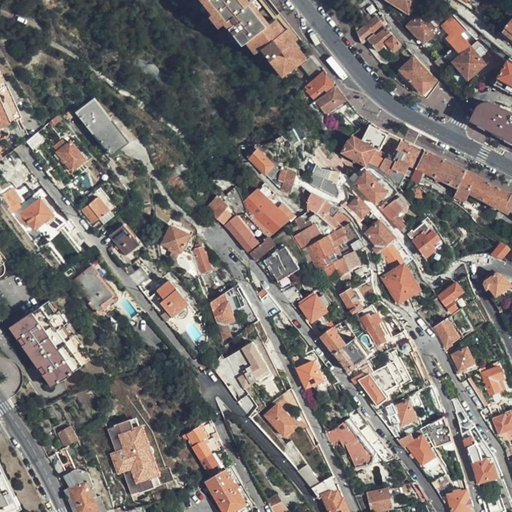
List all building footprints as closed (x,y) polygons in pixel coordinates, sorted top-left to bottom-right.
[(171,0),(193,27),(203,19),(221,41),(231,34),(240,44),(247,39),(256,51),(259,49),(281,77),(311,53),(282,16),(278,11),(269,19),(254,0),(171,0)] [(254,0),(269,19),(278,11),(269,0),(254,0)] [(415,0),(388,0),(407,12),(415,0)] [(476,11),(474,14),(483,21),(493,8),(483,0),(475,0),(470,6),(476,11)] [(407,26),(423,43),(436,30),(434,27),(440,21),(427,7),(407,26)] [(384,26),(386,25),(382,18),(378,20),(376,17),(357,32),(362,43),(363,42),(367,39),(374,34),(372,33),(382,25),(384,26)] [(443,57),(448,64),(469,46),(455,29),(457,28),(448,18),(441,25),(449,33),(445,37),(454,47),(446,53),(443,57)] [(511,18),(502,31),(511,40),(511,18)] [(367,39),(377,51),(383,45),(386,48),(388,45),(393,51),(399,45),(385,28),(375,36),(374,34),(367,39)] [(363,42),(374,57),(379,53),(377,51),(367,39),(363,42)] [(467,79),(484,65),(478,57),(484,51),(477,41),(452,62),(467,79)] [(492,74),(499,68),(484,51),(478,57),(484,65),(492,74)] [(309,57),(300,65),(310,78),(320,70),(309,57)] [(412,58),(400,70),(422,94),(434,82),(412,58)] [(386,72),(390,69),(388,66),(388,67),(385,63),(381,67),(386,72)] [(511,66),(506,63),(493,85),(511,94),(511,66)] [(386,72),(393,78),(395,77),(394,75),(395,74),(393,70),(392,71),(390,69),(386,72)] [(329,81),(325,76),(307,92),(313,98),(322,90),(325,92),(332,86),(329,81)] [(333,88),(315,102),(326,114),(343,101),(339,95),(333,88)] [(0,103),(9,123),(10,122),(0,96),(0,103)] [(127,142),(95,99),(78,112),(111,154),(127,142)] [(346,105),(343,101),(326,114),(329,118),(346,105)] [(0,127),(9,123),(0,103),(0,127)] [(511,113),(489,103),(482,103),(478,108),(471,120),(511,141),(511,113)] [(378,152),(388,136),(377,130),(369,126),(364,136),(359,133),(353,138),(348,142),(342,154),(356,160),(365,165),(367,163),(375,150),(378,152)] [(37,133),(36,133),(28,142),(34,148),(43,139),(37,133)] [(396,137),(389,134),(388,136),(378,152),(375,150),(367,163),(378,167),(387,174),(398,186),(409,166),(411,167),(419,152),(400,143),(402,140),(396,137)] [(85,159),(70,142),(59,152),(73,170),(85,159)] [(247,156),(252,161),(265,174),(273,167),(254,146),(249,150),(252,152),(247,156)] [(418,168),(417,168),(416,168),(411,177),(419,180),(423,172),(457,188),(466,171),(444,161),(426,152),(418,168)] [(173,196),(176,200),(191,187),(185,178),(189,174),(183,165),(163,181),(173,196)] [(281,170),(277,179),(283,182),(291,186),(295,176),(296,173),(288,169),(286,172),(281,170)] [(336,184),(338,178),(330,174),(328,178),(314,171),(309,183),(314,186),(326,192),(335,197),(337,197),(339,195),(338,191),(336,184)] [(505,212),(508,214),(509,211),(510,209),(511,205),(511,195),(491,184),(466,171),(457,188),(454,195),(465,201),(468,194),(505,212)] [(355,173),(350,178),(375,204),(387,192),(367,172),(360,179),(355,173)] [(289,194),(290,190),(291,186),(283,182),(281,189),(289,194)] [(243,203),(251,221),(262,232),(267,237),(295,214),(263,183),(243,203)] [(4,194),(17,212),(22,208),(16,199),(29,190),(25,185),(16,191),(13,189),(4,194)] [(305,197),(307,202),(313,194),(302,187),(299,190),(302,193),(305,197)] [(308,209),(308,211),(310,210),(313,215),(317,213),(322,218),(325,214),(342,228),(351,222),(349,220),(333,206),(330,204),(313,194),(307,202),(307,204),(307,205),(308,207),(308,209)] [(220,220),(225,225),(233,214),(227,208),(229,205),(218,195),(207,209),(220,220)] [(356,221),(357,222),(363,216),(370,209),(368,207),(367,206),(365,205),(364,203),(363,202),(361,200),(360,199),(359,197),(357,196),(349,206),(354,211),(350,215),(351,215),(352,216),(353,217),(354,218),(354,219),(355,219),(355,220),(356,220),(356,221)] [(387,216),(399,229),(404,226),(394,215),(407,205),(400,196),(387,205),(382,210),(387,216)] [(94,224),(104,216),(110,211),(99,197),(83,210),(94,224)] [(53,215),(41,200),(23,214),(35,229),(53,215)] [(370,209),(363,216),(365,219),(372,212),(371,210),(370,209)] [(104,216),(108,222),(114,217),(110,211),(104,216)] [(236,215),(225,225),(248,251),(258,242),(256,239),(241,220),(236,215)] [(300,215),(298,217),(294,220),(310,245),(320,239),(311,222),(306,225),(300,215)] [(193,223),(184,216),(177,226),(177,227),(171,225),(162,241),(181,251),(189,234),(190,234),(195,226),(193,223)] [(373,248),(377,252),(379,251),(396,239),(380,220),(366,233),(376,245),(373,248)] [(336,230),(320,239),(310,245),(321,269),(324,268),(327,266),(322,258),(325,256),(329,262),(336,258),(334,255),(337,253),(334,247),(348,240),(352,248),(362,243),(351,222),(342,228),(336,230)] [(139,244),(123,225),(110,236),(126,255),(139,244)] [(77,227),(68,234),(79,247),(83,244),(86,238),(77,227)] [(441,243),(429,229),(414,241),(425,255),(441,243)] [(262,232),(256,239),(258,242),(260,245),(268,238),(267,237),(262,232)] [(250,254),(256,261),(275,245),(269,240),(268,238),(260,245),(250,254)] [(403,248),(396,239),(379,251),(389,266),(392,264),(394,268),(398,265),(402,264),(403,262),(396,252),(403,248)] [(211,268),(206,252),(205,253),(202,245),(196,248),(196,254),(202,271),(211,268)] [(502,245),(493,255),(501,260),(509,251),(502,245)] [(300,268),(285,246),(264,260),(278,282),(300,268)] [(342,258),(327,266),(324,268),(330,283),(348,272),(342,258)] [(419,289),(404,265),(400,268),(398,265),(394,268),(392,264),(389,266),(392,272),(383,277),(399,302),(419,289)] [(107,300),(116,294),(92,265),(73,280),(90,300),(88,302),(99,316),(102,314),(104,317),(115,309),(112,305),(107,300)] [(453,277),(458,281),(469,274),(467,266),(453,277)] [(141,268),(130,276),(138,286),(148,277),(141,268)] [(230,278),(222,268),(212,275),(219,285),(230,278)] [(485,284),(487,289),(490,286),(496,295),(510,284),(507,280),(506,279),(505,278),(504,277),(503,276),(502,276),(501,275),(500,275),(499,274),(498,274),(497,274),(491,278),(489,276),(487,278),(488,280),(484,284),(485,284)] [(148,299),(166,322),(174,316),(188,305),(189,305),(171,282),(148,299)] [(455,283),(439,295),(450,311),(456,307),(451,300),(462,292),(456,282),(455,283)] [(268,293),(262,286),(256,291),(261,300),(273,325),(279,321),(276,316),(283,311),(268,293)] [(356,293),(352,287),(339,294),(352,313),(356,311),(355,309),(359,306),(353,295),(356,293)] [(226,292),(211,303),(219,330),(226,339),(233,334),(227,325),(234,320),(226,292)] [(325,309),(332,304),(324,293),(318,297),(317,295),(314,296),(313,295),(299,303),(311,321),(326,311),(325,309)] [(107,300),(112,305),(117,301),(119,299),(119,298),(118,296),(116,294),(107,300)] [(52,314),(53,313),(45,302),(41,305),(49,316),(52,314)] [(76,350),(69,339),(60,327),(52,314),(49,316),(41,305),(5,329),(14,341),(17,339),(21,345),(18,346),(35,371),(38,369),(41,374),(39,376),(47,388),(57,382),(83,364),(74,351),(76,350)] [(188,305),(174,316),(174,317),(178,319),(181,320),(184,319),(187,318),(188,316),(190,313),(190,309),(189,307),(188,305)] [(250,322),(258,317),(253,306),(243,312),(250,322)] [(52,314),(60,327),(64,324),(55,312),(53,313),(52,314)] [(383,334),(377,324),(381,322),(377,314),(370,317),(368,314),(360,318),(375,345),(384,340),(381,335),(383,334)] [(431,328),(437,336),(439,335),(448,349),(453,346),(451,343),(458,338),(446,318),(431,328)] [(321,337),(334,354),(355,338),(348,325),(337,333),(333,328),(321,337)] [(410,339),(406,330),(392,338),(397,345),(410,339)] [(72,336),(69,339),(76,350),(78,349),(80,347),(72,336)] [(355,338),(334,354),(347,371),(367,355),(355,338)] [(256,340),(227,355),(244,387),(273,372),(256,340)] [(455,372),(456,374),(467,369),(466,366),(474,362),(467,348),(452,355),(454,358),(450,361),(450,362),(451,364),(452,366),(453,367),(454,369),(455,371),(455,372)] [(78,349),(76,350),(74,351),(83,364),(86,361),(78,349)] [(322,380),(313,362),(297,369),(305,388),(322,380)] [(382,392),(396,383),(382,364),(364,377),(362,373),(354,378),(357,382),(358,381),(376,405),(386,398),(382,392)] [(504,388),(500,378),(503,377),(498,366),(481,373),(483,379),(480,381),(483,388),(485,387),(488,394),(483,397),(487,407),(494,403),(492,398),(500,394),(499,391),(504,388)] [(415,419),(407,397),(385,407),(393,426),(399,423),(400,425),(402,424),(403,426),(408,424),(407,422),(415,419)] [(295,425),(277,405),(265,416),(283,437),(295,425)] [(364,423),(365,422),(356,411),(350,416),(384,460),(390,455),(372,432),(371,433),(364,423)] [(511,427),(511,418),(511,415),(505,418),(504,416),(494,419),(499,432),(511,427)] [(336,426),(342,439),(355,468),(384,460),(350,416),(336,426)] [(452,441),(445,417),(427,426),(435,446),(452,441)] [(131,421),(134,430),(137,429),(140,428),(137,419),(131,421)] [(139,494),(154,488),(151,480),(155,478),(137,429),(134,430),(131,421),(115,427),(116,428),(108,430),(116,453),(114,454),(120,473),(123,472),(131,496),(139,493),(139,494)] [(372,432),(365,422),(364,423),(371,433),(372,432)] [(325,432),(334,451),(335,448),(336,447),(336,445),(338,444),(339,443),(340,441),(341,440),(342,439),(336,426),(336,427),(334,427),(333,428),(332,429),(330,429),(328,429),(326,430),(325,430),(325,432)] [(65,446),(77,440),(74,433),(71,427),(59,434),(65,446)] [(137,429),(155,478),(157,477),(160,476),(143,427),(140,428),(137,429)] [(188,435),(187,433),(183,436),(187,442),(188,441),(192,447),(193,447),(207,438),(201,427),(188,435)] [(397,440),(403,448),(405,446),(421,465),(436,457),(420,429),(397,440)] [(77,440),(78,441),(83,439),(78,430),(74,433),(77,440)] [(220,439),(216,433),(207,438),(193,447),(201,461),(218,451),(221,449),(218,441),(220,439)] [(497,477),(492,463),(488,464),(486,459),(483,460),(479,449),(475,444),(467,447),(479,482),(497,477)] [(226,465),(218,451),(201,461),(209,475),(226,465)] [(114,454),(111,455),(118,474),(120,473),(114,454)] [(63,477),(70,488),(79,484),(73,471),(77,469),(74,464),(66,469),(69,473),(63,477)] [(6,511),(18,507),(0,467),(0,511),(6,511)] [(70,488),(79,511),(106,511),(99,496),(95,497),(87,479),(77,469),(73,471),(79,484),(70,488)] [(305,469),(300,473),(312,488),(316,485),(305,469)] [(208,480),(207,481),(224,511),(232,511),(246,504),(226,470),(211,478),(208,480)] [(367,477),(367,476),(367,475),(366,474),(366,473),(365,470),(357,474),(361,483),(363,482),(364,482),(365,481),(366,480),(367,479),(367,478),(367,477)] [(155,478),(151,480),(154,488),(160,486),(157,477),(155,478)] [(316,485),(312,488),(318,498),(323,496),(329,511),(344,511),(336,492),(331,494),(330,492),(325,494),(322,488),(327,485),(325,480),(316,485)] [(391,508),(387,488),(367,493),(371,511),(391,508)] [(460,511),(473,509),(467,489),(461,491),(460,489),(454,491),(454,493),(448,495),(452,511),(460,511)]
